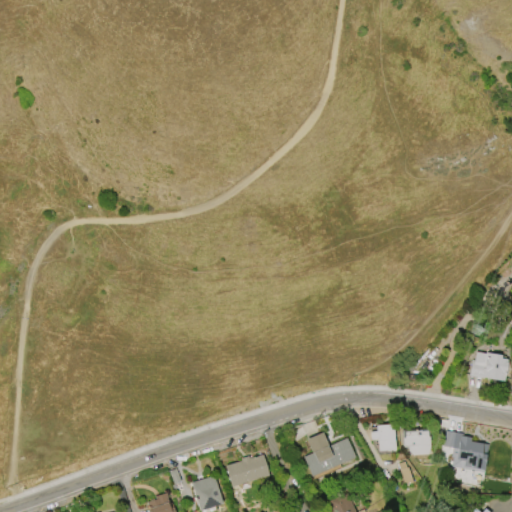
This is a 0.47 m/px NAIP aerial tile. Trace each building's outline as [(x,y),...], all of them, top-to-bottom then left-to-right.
[(507,359),(503,381),(468,375),(471,359),(473,360),(474,352),(484,353),(484,352),(500,355),(499,358),(507,359)] [(391,424),(394,449),(377,451),(376,439),(369,440),(368,432),(375,431),(374,426),(391,424)] [(401,429),(425,428),(426,436),(428,436),(428,445),(426,455),(411,455),(407,452),(407,446),(402,447),(401,429)] [(482,472),(450,466),(451,457),(450,457),(451,448),(441,446),(444,430),(462,434),(461,436),(470,437),(469,441),(481,443),(480,453),(485,454),(482,472)] [(354,457),(311,477),(302,456),(311,452),(305,439),(321,432),(327,446),(346,438),(354,457)] [(267,475),(230,487),(223,466),(239,461),(239,458),(247,456),(248,458),(261,454),(267,475)] [(404,485),(397,463),(405,461),(412,483),(404,485)] [(222,503),(199,511),(189,482),(212,475),(222,503)] [(174,511),(148,511),(145,502),(155,499),(154,496),(164,493),(168,504),(171,503),(174,511)] [(327,511),(327,510),(331,508),(328,501),(347,493),(355,511),(327,511)]
